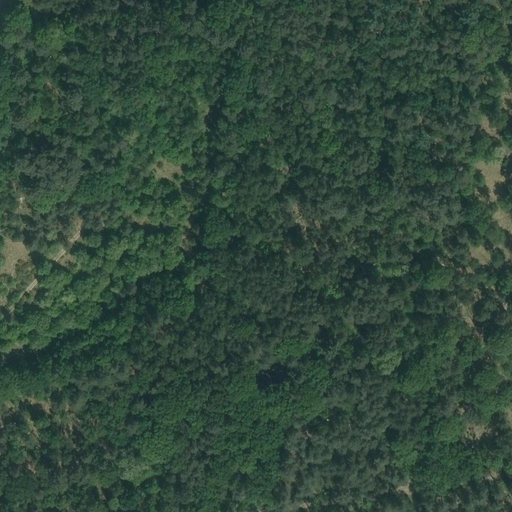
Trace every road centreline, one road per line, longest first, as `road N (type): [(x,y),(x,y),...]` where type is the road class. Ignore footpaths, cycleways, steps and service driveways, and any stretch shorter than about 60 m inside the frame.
road 1 (track): [(419,491),(485,43),(470,27),(260,59),(253,0)]
road 2 (track): [(0,315),(233,52),(252,0)]
